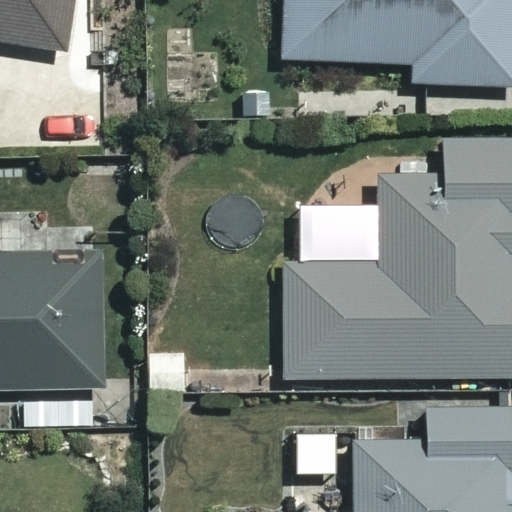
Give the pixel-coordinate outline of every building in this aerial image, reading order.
[(0,0),(0,47),(64,57),(72,0),(0,0)] [(511,0),(292,0),(292,67),(419,68),(419,90),(511,91),(511,0)] [(511,149),(453,151),(454,185),(386,186),(388,269),(290,271),(293,384),(511,378),(511,149)] [(0,264),(0,401),(29,401),(30,435),(114,433),(110,262),(0,264)] [(511,511),(511,412),(437,412),(437,447),(363,447),(363,511),(511,511)]
